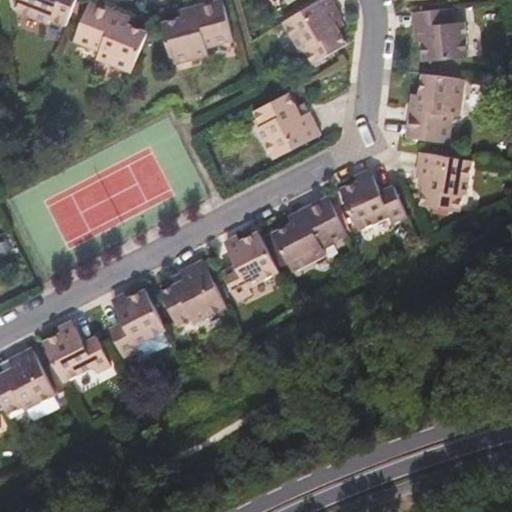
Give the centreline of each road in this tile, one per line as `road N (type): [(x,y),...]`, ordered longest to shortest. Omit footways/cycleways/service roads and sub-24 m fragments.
road 1 (residential): [(0,333),(360,144),(376,18),(369,0)]
road 2 (secondary): [(511,422),(367,470),(279,511)]
